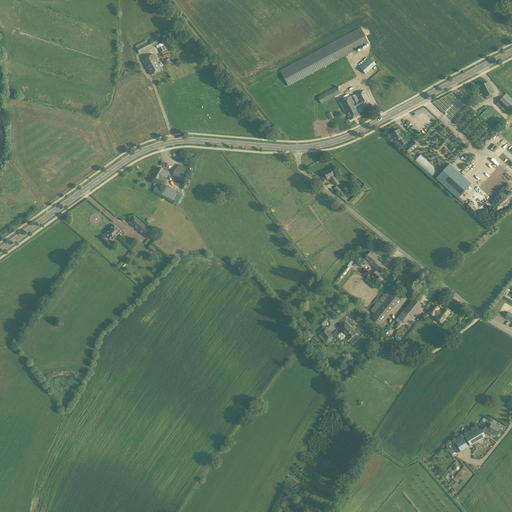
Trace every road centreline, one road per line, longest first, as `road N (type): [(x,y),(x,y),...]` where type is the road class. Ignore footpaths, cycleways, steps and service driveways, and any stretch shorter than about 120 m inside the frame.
road 1 (tertiary): [(0,250),(144,149),(178,140),(297,148)]
road 2 (unclassified): [(511,333),(307,176),(297,148)]
road 3 (tertiary): [(297,148),(350,135),(511,50)]
